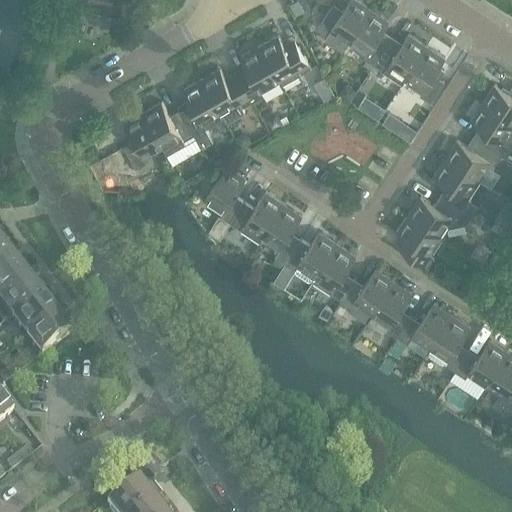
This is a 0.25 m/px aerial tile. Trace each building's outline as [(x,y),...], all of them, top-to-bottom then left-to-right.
[(124,17),(128,0),(81,0),(80,5),(124,17)] [(297,0),(295,0),(290,3),(297,15),(304,11),(297,0)] [(348,43),(370,10),(355,0),(349,0),(343,11),(333,4),(326,15),(317,10),(309,22),(327,34),(330,31),(348,43)] [(377,38),(388,21),(370,10),(348,43),(366,55),(363,59),(373,66),(387,45),(377,38)] [(404,80),(426,47),(408,35),(397,51),(387,45),(373,66),(383,73),(386,68),(404,80)] [(310,69),(298,47),(287,53),(278,36),(258,47),(278,82),(280,81),(282,85),(310,69)] [(278,82),(258,47),(240,57),(247,71),(237,77),(252,102),(263,96),(261,92),(278,82)] [(433,75),(444,58),(426,47),(404,80),(422,92),(420,96),(430,103),(444,82),(433,75)] [(252,102),(237,77),(227,83),(219,69),(200,80),(220,115),(238,104),(241,108),(252,102)] [(220,115),(200,80),(182,91),(189,104),(180,109),(194,135),(204,130),(201,125),(220,115)] [(511,84),(506,93),(494,85),(482,103),(511,122),(511,84)] [(350,102),(357,92),(347,85),(340,96),(350,102)] [(366,97),(359,108),(379,121),(386,110),(366,97)] [(194,135),(180,109),(169,116),(162,103),(144,113),(163,147),(181,137),(183,142),(194,135)] [(511,122),(482,103),(470,121),(483,129),(477,139),(501,155),(502,155),(505,157),(511,147),(511,146),(511,122)] [(163,147),(144,113),(124,124),(133,141),(122,147),(135,169),(146,162),(143,158),(163,147)] [(276,114),(266,119),(272,129),(281,123),(276,114)] [(408,124),(402,133),(411,139),(417,130),(408,124)] [(494,166),(501,155),(477,139),(470,149),(457,140),(445,158),(479,181),(490,163),(494,166)] [(467,199),(479,181),(445,158),(433,177),(446,186),(440,195),(464,211),(471,201),(467,199)] [(233,196),(244,179),(225,167),(204,200),(223,212),(220,217),(230,223),(243,203),(233,196)] [(261,238),(283,204),(265,193),(254,210),(243,203),(230,223),(241,230),(243,226),(261,238)] [(457,222),(464,211),(440,195),(433,205),(420,196),(408,215),(441,237),(453,219),(457,222)] [(511,203),(508,201),(491,227),(501,234),(511,218),(511,203)] [(300,239),(290,233),(301,216),(283,204),(261,238),(279,249),(274,257),(284,264),(300,239)] [(430,255),(441,237),(408,215),(397,233),(409,241),(402,252),(427,268),(434,257),(430,255)] [(316,279),(338,245),(318,233),(310,246),(300,239),(284,264),(295,271),(297,266),(316,279)] [(0,266),(12,258),(0,242),(0,266)] [(345,274),(356,257),(338,245),(316,279),(333,290),(330,294),(341,301),(354,280),(345,274)] [(476,248),(472,254),(482,261),(489,250),(484,246),(476,248)] [(0,296),(26,275),(12,258),(0,266),(0,296)] [(371,315),(393,282),(375,270),(364,287),(354,280),(341,301),(351,308),(354,304),(371,315)] [(0,305),(10,319),(41,294),(26,275),(0,296),(0,305)] [(400,311),(411,294),(393,282),(371,315),(389,327),(387,331),(397,338),(410,317),(400,311)] [(24,338),(56,313),(41,294),(10,319),(24,338)] [(429,349),(451,316),(433,303),(420,323),(410,317),(397,338),(406,344),(411,337),(429,349)] [(326,306),(320,314),(327,319),(333,310),(326,306)] [(38,357),(71,332),(56,313),(24,338),(38,357)] [(459,344),(470,328),(451,316),(429,349),(448,361),(445,365),(455,372),(469,351),(459,344)] [(486,386),(508,352),(489,341),(478,357),(469,351),(455,372),(465,378),(468,374),(486,386)] [(501,424),(511,407),(511,354),(508,352),(486,386),(500,395),(487,415),(501,424)] [(0,378),(5,384),(16,376),(10,368),(0,376),(0,378)] [(0,421),(12,412),(0,396),(0,421)] [(32,455),(27,448),(24,450),(20,445),(12,452),(16,456),(22,464),(32,455)] [(11,472),(22,464),(16,456),(6,465),(11,472)] [(137,511),(153,500),(137,480),(105,505),(110,511),(137,511)] [(162,511),(153,500),(137,511),(162,511)]
